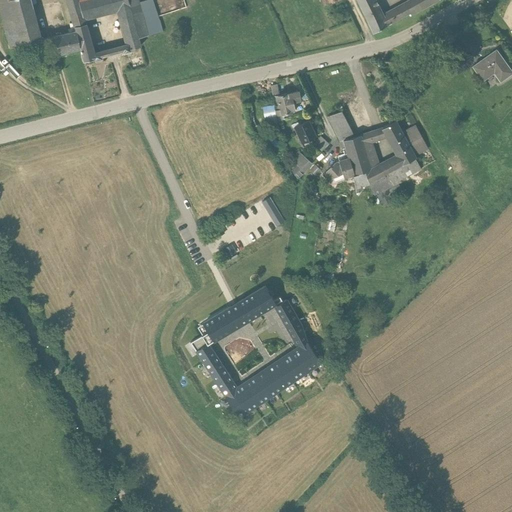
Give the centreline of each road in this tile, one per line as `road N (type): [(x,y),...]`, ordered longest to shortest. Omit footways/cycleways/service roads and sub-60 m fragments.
road 1 (residential): [(474,0),(373,49),(0,138)]
road 2 (residential): [(129,511),(0,272)]
